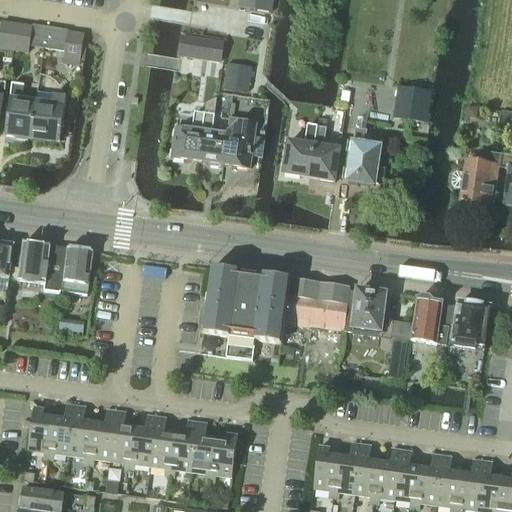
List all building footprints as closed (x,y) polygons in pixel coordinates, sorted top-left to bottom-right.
[(273,0),(240,0),(238,10),(271,15),(273,0)] [(2,25),(0,37),(0,51),(13,53),(17,27),(2,25)] [(17,27),(13,53),(28,55),(29,49),(32,29),(17,27)] [(47,30),(43,51),(53,52),(56,31),(47,30)] [(65,54),(64,61),(80,63),(82,50),(82,49),(82,48),(84,37),(82,37),(68,35),(65,54)] [(183,39),(180,59),(220,65),(222,45),(183,39)] [(248,94),(251,70),(227,67),(223,91),(248,94)] [(21,88),(11,87),(5,138),(21,141),(21,142),(30,144),(35,106),(19,103),(21,88)] [(422,93),(397,90),(393,122),(417,125),(422,93)] [(65,100),(53,99),(51,108),(35,106),(30,144),(33,144),(33,142),(38,143),(38,145),(50,146),(50,144),(59,145),(65,100)] [(204,116),(196,165),(210,167),(210,169),(218,170),(220,169),(223,169),(228,137),(227,137),(211,135),(216,102),(214,101),(205,106),(204,113),(204,116)] [(464,120),(476,122),(478,110),(466,108),(464,120)] [(511,139),(511,113),(500,112),(497,137),(511,139)] [(172,162),(196,165),(204,116),(194,115),(194,116),(192,132),(176,130),(172,162)] [(228,137),(223,169),(249,173),(251,158),(252,158),(253,154),(252,154),(254,141),(253,141),(254,129),(238,126),(239,121),(229,120),(227,137),(228,137)] [(319,120),(318,127),(326,129),(327,122),(319,120)] [(282,177),(309,181),(317,130),(307,128),(304,147),(287,144),(282,177)] [(317,130),(309,181),(334,185),(338,152),(322,150),(325,131),(317,130)] [(385,173),(376,172),(379,151),(364,149),(366,134),(354,132),(346,185),(358,187),(360,190),(366,191),(368,188),(373,189),(373,188),(383,189),(385,173)] [(450,187),(452,190),(461,192),(458,212),(461,213),(462,216),(470,217),(473,215),(476,215),(476,211),(482,212),(483,205),(490,206),(495,174),(498,170),(508,171),(510,159),(500,157),(499,160),(486,158),(484,172),(477,171),(477,176),(464,174),(463,176),(455,175),(451,177),(450,187)] [(17,247),(13,272),(18,273),(17,284),(44,287),(43,295),(60,297),(60,295),(61,295),(66,252),(21,245),(17,247)] [(0,280),(8,282),(9,272),(13,272),(17,247),(12,249),(0,247),(0,280)] [(66,252),(61,295),(86,299),(92,255),(66,252)] [(211,271),(202,337),(281,348),(284,327),(287,310),(291,282),(262,278),(262,279),(239,276),(239,275),(211,271)] [(287,310),(284,327),(343,336),(343,337),(345,320),(349,293),(349,290),(291,282),(287,310)] [(354,321),(345,320),(343,337),(378,342),(379,337),(385,298),(381,298),(380,294),(373,293),(370,296),(358,294),(354,321)] [(394,324),(392,340),(410,343),(437,347),(446,349),(445,350),(447,350),(450,330),(453,309),(443,307),(443,306),(434,305),(431,301),(422,300),(419,302),(417,302),(413,327),(394,324)] [(450,330),(447,350),(454,351),(455,345),(485,350),(486,350),(493,311),(460,306),(457,331),(450,330)] [(59,333),(69,334),(70,323),(60,322),(59,333)] [(403,381),(408,344),(393,342),(388,379),(403,381)] [(294,349),(283,348),(282,355),(293,356),(294,349)] [(54,421),(48,463),(53,464),(54,457),(69,459),(76,410),(67,409),(65,423),(54,421)] [(76,410),(69,459),(84,461),(83,468),(88,469),(94,427),(83,425),(85,411),(76,410)] [(43,462),(48,463),(54,421),(41,420),(42,413),(33,412),(28,453),(44,455),(43,462)] [(94,427),(88,469),(93,469),(94,462),(110,464),(116,415),(107,414),(105,428),(94,427)] [(116,415),(110,464),(125,466),(124,473),(129,474),(135,432),(123,431),(125,416),(116,415)] [(135,432),(129,474),(134,475),(135,468),(150,470),(157,421),(148,419),(146,434),(135,432)] [(157,421),(150,470),(166,472),(165,479),(170,480),(175,438),(164,436),(166,422),(157,421)] [(175,438),(170,480),(175,480),(176,473),(191,475),(198,426),(189,425),(187,440),(175,438)] [(198,426),(191,475),(206,477),(205,484),(210,485),(216,443),(204,442),(206,427),(198,426)] [(216,443),(210,485),(215,486),(216,479),(232,481),(237,440),(229,439),(228,445),(216,443)] [(339,460),(333,502),(338,503),(339,496),(354,498),(361,449),(352,448),(350,462),(339,460)] [(361,449),(354,498),(370,500),(369,507),(374,508),(379,466),(368,464),(370,450),(361,449)] [(319,451),(313,492),(330,494),(329,502),(333,502),(339,460),(327,459),(328,452),(319,451)] [(379,466),(374,508),(379,508),(380,501),(395,503),(401,454),(392,453),(390,467),(379,466)] [(401,454),(395,503),(410,505),(409,511),(414,511),(420,471),(409,470),(411,456),(401,454)] [(420,471),(414,511),(419,511),(420,507),(435,509),(442,460),(433,459),(431,473),(420,471)] [(442,460),(435,509),(451,511),(450,511),(455,511),(460,476),(449,475),(451,461),(442,460)] [(460,476),(455,511),(476,511),(482,466),(474,464),(472,478),(460,476)] [(482,466),(476,511),(496,511),(501,482),(489,480),(491,467),(482,466)] [(25,475),(24,484),(33,485),(34,477),(25,475)] [(511,511),(511,483),(501,482),(496,511),(511,511)] [(107,485),(105,496),(115,497),(117,486),(107,485)] [(23,491),(19,511),(61,511),(64,496),(23,491)] [(94,511),(95,500),(86,499),(85,510),(94,511)] [(220,502),(219,511),(224,511),(227,511),(229,503),(220,502)]
